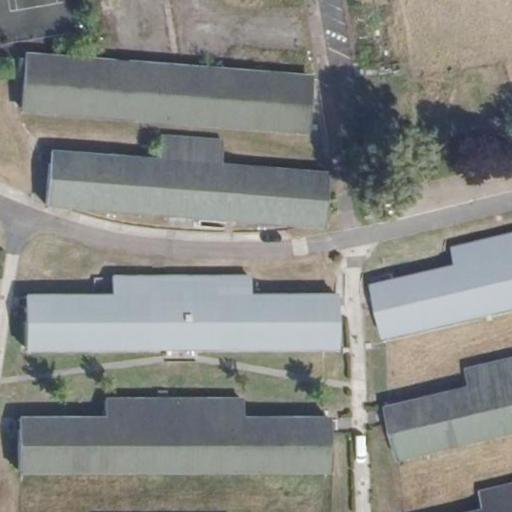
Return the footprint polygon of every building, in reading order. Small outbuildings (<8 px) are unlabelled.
[(20,110),(306,130),(310,77),(23,55),(20,110)] [(45,206),(321,227),(326,173),(218,164),(220,142),(157,137),(157,159),(49,153),(45,206)] [(454,267),(372,286),(384,340),(511,309),(511,234),(452,249),(454,267)] [(26,293),(24,348),(335,346),(334,293),(248,293),(248,274),(111,275),(112,293),(26,293)] [(470,388),(386,408),(397,461),(511,433),(511,358),(465,370),(470,388)] [(103,418),(17,418),(17,473),(329,471),(328,417),(240,417),(240,399),(105,399),(103,418)] [(483,509),(472,511),(511,511),(511,483),(479,491),(483,509)]
